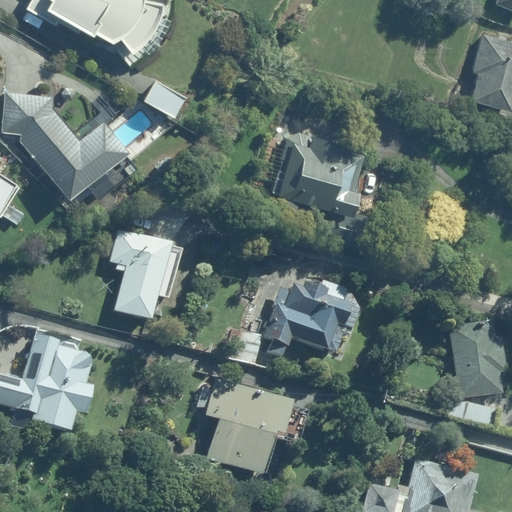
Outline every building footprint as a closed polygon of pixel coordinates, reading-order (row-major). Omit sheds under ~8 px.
[(24,0),(21,7),(49,22),(50,19),(70,29),(73,26),(81,30),(83,27),(103,39),(104,37),(123,63),(135,55),(141,50),(148,42),(154,33),(157,24),(160,16),(162,6),(162,0),(24,0)] [(511,0),(497,0),(494,8),(511,15),(511,0)] [(462,101),(507,114),(511,98),(511,46),(480,37),(469,72),(476,74),(475,79),(469,78),(462,101)] [(179,95),(150,78),(138,98),(167,115),(179,95)] [(48,96),(3,91),(0,112),(0,131),(17,133),(16,140),(60,197),(78,181),(91,196),(109,182),(97,167),(120,149),(96,119),(72,138),(47,106),(48,96)] [(274,198),(331,214),(323,241),(363,253),(373,219),(348,212),(354,193),(345,190),(353,162),(333,156),(337,143),(307,135),(304,147),(290,143),(274,198)] [(0,216),(15,227),(23,215),(6,202),(17,187),(0,176),(0,216)] [(166,301),(175,254),(167,253),(168,246),(111,235),(105,265),(112,266),(111,272),(121,274),(113,317),(149,324),(155,298),(166,301)] [(287,343),(331,359),(338,341),(345,344),(357,314),(341,308),(347,292),(313,279),(309,289),(302,286),(300,290),(292,287),(289,294),(275,289),(267,310),(271,312),(259,343),(266,345),(262,354),(280,361),(287,343)] [(463,309),(504,323),(511,304),(470,289),(463,309)] [(452,402),(498,399),(496,378),(506,377),(504,353),(499,353),(498,335),(490,335),(489,324),(447,326),(452,402)] [(68,438),(72,419),(84,422),(91,393),(84,392),(90,363),(54,355),(55,350),(30,345),(21,383),(0,378),(0,408),(10,411),(9,415),(30,420),(28,429),(68,438)] [(216,424),(204,463),(259,481),(272,442),(294,449),(304,418),(290,413),(291,408),(216,384),(204,420),(216,424)] [(358,511),(466,511),(475,479),(415,463),(408,493),(367,482),(358,511)]
